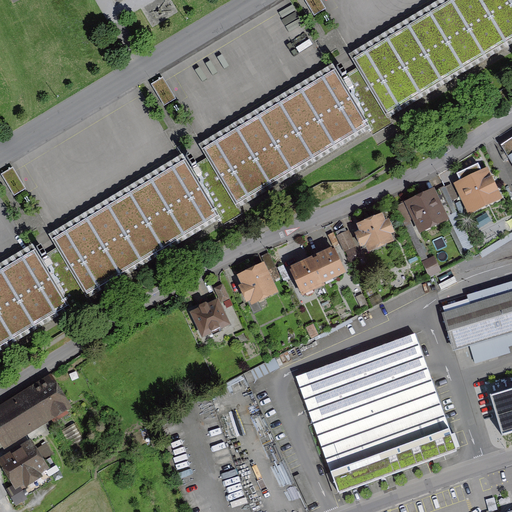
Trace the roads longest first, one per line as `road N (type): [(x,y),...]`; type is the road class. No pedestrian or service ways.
road 1 (residential): [(511,112),(372,196),(227,258),(0,397)]
road 2 (residential): [(511,455),(352,511)]
